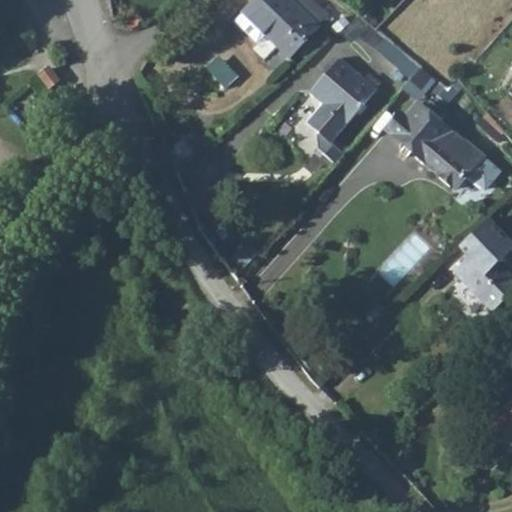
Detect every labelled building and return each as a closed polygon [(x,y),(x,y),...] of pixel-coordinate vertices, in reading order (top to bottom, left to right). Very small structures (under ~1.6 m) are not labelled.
[(320,27),(292,0),(258,0),(245,14),(291,59),(321,28),(320,27)] [(313,0),(292,0),(320,27),(331,16),(313,0)] [(255,24),(245,14),(237,22),(247,32),(255,24)] [(382,41),(374,51),(408,80),(416,71),(382,41)] [(374,89),(339,59),(310,91),(323,103),(306,123),(320,135),(318,137),(319,150),(337,166),(345,156),(329,143),(374,89)] [(52,67),(36,78),(49,96),(65,84),(52,67)] [(447,95),(444,92),(438,99),(448,110),(464,92),(457,84),(447,95)] [(486,190),(501,173),(484,158),(485,156),(467,141),(466,143),(419,104),(410,114),(405,110),(387,131),(457,189),(459,187),(469,175),(486,190)] [(469,175),(459,187),(476,201),(486,190),(469,175)] [(490,220),(461,248),(471,259),(462,268),(468,274),(462,280),(493,312),(511,293),(511,277),(499,264),(502,261),(478,236),(492,222),(490,220)] [(511,243),(492,222),(478,236),(502,261),(511,251),(511,243)] [(511,399),(491,419),(510,440),(511,437),(511,399)]
